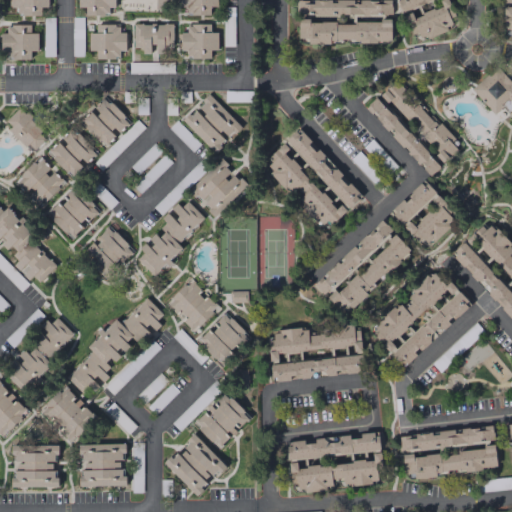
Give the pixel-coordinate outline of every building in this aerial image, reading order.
[(41,16),(41,7),(47,7),(47,0),(10,0),(10,7),(17,7),(17,15),(41,16)] [(84,15),(106,15),(107,6),(114,7),(114,0),(76,0),(77,7),(85,8),(84,15)] [(175,3),(175,0),(154,0),(154,9),(165,10),(165,3),(175,3)] [(216,0),(178,0),(179,3),(186,3),(186,14),(210,14),(210,6),(216,6),(216,0)] [(298,42),(390,42),(390,16),(391,16),(390,0),(296,0),(296,15),(379,14),(379,22),(309,22),(309,18),(298,18),(298,42)] [(430,0),(394,0),(400,13),(430,0)] [(439,0),(441,6),(412,17),(410,12),(404,15),(413,37),(425,32),(427,37),(452,27),(449,18),(454,16),(447,0),(439,0)] [(511,36),(511,0),(501,0),(501,3),(511,3),(511,12),(511,6),(502,6),(502,37),(511,36)] [(133,48),(141,48),(141,53),(150,53),(150,45),(156,45),(156,50),(172,50),(172,23),(133,23),(133,48)] [(217,32),(210,32),(209,23),(188,24),(188,32),(180,32),(180,50),(188,50),(188,59),(210,58),(209,50),(217,50),(217,32)] [(37,33),(29,33),(29,25),(6,24),(6,33),(2,33),(1,59),(30,60),(30,51),(37,51),(37,33)] [(96,59),(117,58),(117,51),(123,50),(123,24),(95,25),(95,32),(88,32),(88,51),(95,50),(96,59)] [(470,88),(494,66),(511,85),(511,95),(494,113),(470,88)] [(442,163),(456,149),(450,142),(454,139),(395,79),(380,94),(437,151),(434,154),(442,163)] [(194,105),(226,140),(240,127),(207,92),(194,105)] [(116,134),(129,122),(105,96),(91,109),(92,110),(79,121),(102,147),(116,134)] [(374,97),(364,107),(430,175),(440,165),(374,97)] [(2,123),(30,151),(43,138),(38,133),(42,129),(20,106),(2,123)] [(225,141),(192,107),(180,118),(213,152),(225,141)] [(310,142),(311,141),(297,126),(283,138),(347,208),(360,197),(310,142)] [(83,165),(96,153),(72,127),(59,139),(83,165)] [(82,166),(56,141),(45,153),(72,177),(82,166)] [(284,152),(288,148),(284,143),(262,163),(289,193),(295,187),(302,194),(296,200),(322,228),(340,213),(284,152)] [(64,181),(37,156),(12,182),(39,207),(64,181)] [(245,185),(232,171),(232,170),(220,158),(187,191),(213,217),(245,185)] [(452,210),(422,179),(390,212),(402,225),(418,242),(423,237),(429,244),(453,220),(447,214),(452,210)] [(70,238),(82,227),(81,226),(97,210),(73,185),(45,213),(70,238)] [(203,218),(184,198),(156,225),(161,230),(133,256),(153,276),(167,262),(181,247),(177,243),(203,218)] [(56,265),(17,223),(19,221),(6,206),(1,211),(0,210),(0,242),(7,249),(8,248),(18,258),(13,262),(35,285),(56,265)] [(511,281),(511,247),(486,219),(464,239),(476,252),(481,248),(511,281)] [(313,283),(341,314),(410,251),(395,234),(382,220),(313,283)] [(104,278),(133,251),(108,224),(96,235),(98,238),(81,253),(104,278)] [(450,252),(511,321),(511,295),(463,240),(450,252)] [(446,289),(450,295),(456,290),(435,268),(369,330),(389,352),(395,346),(390,342),(446,289)] [(191,331),(218,307),(208,296),(203,300),(197,294),(200,290),(189,278),(165,300),(184,321),(183,321),(191,331)] [(246,290),(229,291),(229,302),(246,301),(246,290)] [(402,367),(470,304),(458,291),(389,353),(402,367)] [(65,379),(84,393),(94,389),(96,387),(92,374),(103,382),(108,375),(104,362),(121,356),(129,346),(125,333),(135,342),(149,337),(144,322),(155,330),(160,324),(154,305),(144,297),(127,318),(118,321),(114,318),(107,327),(97,331),(99,337),(87,342),(90,350),(83,359),(80,360),(65,379)] [(196,340),(220,363),(237,345),(240,347),(250,337),(223,312),(196,340)] [(73,333),(54,314),(41,327),(47,333),(24,356),(26,358),(7,377),(22,391),(34,379),(35,380),(51,364),(47,359),(73,333)] [(271,380),(363,371),(359,330),(353,330),(353,327),(307,331),(307,328),(266,332),(271,380)] [(0,435),(1,436),(27,412),(8,391),(8,392),(0,383),(0,435)] [(38,411),(71,441),(95,415),(62,385),(38,411)] [(192,422),(216,448),(249,417),(225,392),(192,422)] [(398,436),(400,452),(493,441),(491,424),(398,436)] [(288,460),(371,451),(372,460),(297,467),(296,462),(288,463),(291,484),(300,483),(301,491),(331,488),(331,478),(343,477),(344,486),(376,483),(376,475),(382,475),(378,432),(349,435),(303,440),(286,442),(288,460)] [(193,494),(212,476),(214,478),(225,466),(193,433),(163,462),(193,494)] [(78,444),(78,486),(124,485),(124,467),(123,467),(122,443),(78,444)] [(11,487),(57,487),(57,470),(55,470),(55,444),(11,444),(11,487)] [(495,468),(494,448),(412,455),(412,454),(402,455),(404,478),(435,475),(435,473),(495,468)]
